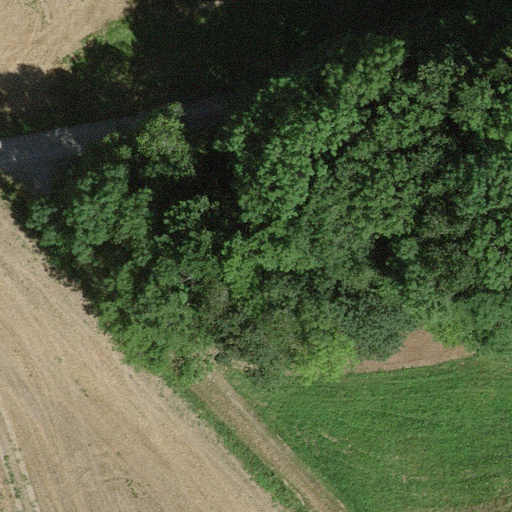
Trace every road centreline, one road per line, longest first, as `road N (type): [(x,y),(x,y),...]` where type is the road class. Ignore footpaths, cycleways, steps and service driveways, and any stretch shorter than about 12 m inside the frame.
road 1 (track): [(0,143),(511,23)]
road 2 (track): [(3,142),(56,218),(316,511)]
